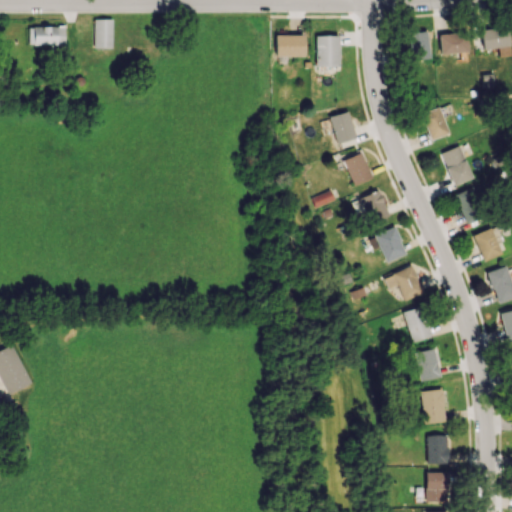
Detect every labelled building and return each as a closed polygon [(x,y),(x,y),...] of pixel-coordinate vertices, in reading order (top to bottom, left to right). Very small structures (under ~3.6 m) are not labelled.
[(111,19),(92,18),(92,47),(110,48),(111,19)] [(478,29),(481,49),(495,47),(497,57),(510,55),(505,25),(478,29)] [(63,45),(63,26),(32,26),(32,45),(63,45)] [(428,59),(426,31),(406,32),(407,60),(428,59)] [(466,52),(466,33),(437,34),(438,53),(466,52)] [(302,56),(302,35),(274,35),(274,56),(302,56)] [(337,66),(337,35),(314,35),(314,66),(337,66)] [(446,134),(438,107),(419,112),(427,139),(446,134)] [(328,115),(334,142),(352,138),(346,111),(328,115)] [(438,153),(452,185),(471,177),(457,145),(438,153)] [(369,179),(360,152),(341,158),(350,185),(369,179)] [(463,224),(485,216),(474,185),(452,193),(463,224)] [(334,199),(329,189),(309,197),(314,207),(334,199)] [(385,217),(378,190),(359,195),(367,222),(385,217)] [(372,235),(383,262),(403,253),(392,226),(372,235)] [(471,235),(481,261),(500,253),(489,227),(471,235)] [(494,303),(511,297),(511,289),(505,264),(485,270),(494,303)] [(428,336),(420,306),(400,311),(409,342),(428,336)] [(511,308),(498,312),(505,342),(511,339),(511,308)] [(0,381),(5,394),(28,384),(10,344),(0,348),(0,381)] [(411,352),(417,381),(438,376),(431,348),(411,352)] [(422,423),(443,421),(440,388),(418,390),(422,423)] [(444,434),(424,435),(425,464),(445,463),(444,434)] [(423,487),(414,487),(414,501),(444,501),(445,472),(423,471),(423,487)]
